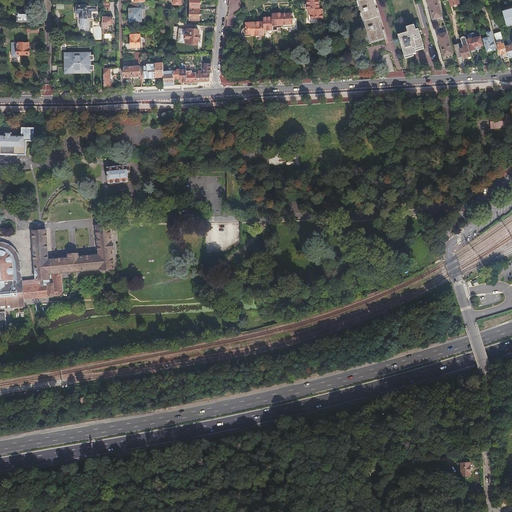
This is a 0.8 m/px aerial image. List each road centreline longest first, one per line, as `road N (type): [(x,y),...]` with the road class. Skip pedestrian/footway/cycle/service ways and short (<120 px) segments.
road 1 (motorway): [(511,327),(300,390),(0,446)]
road 2 (motorway): [(0,463),(246,419),(511,346)]
road 3 (track): [(461,511),(384,469),(103,511)]
road 4 (primary): [(511,73),(214,92)]
road 5 (unclassified): [(470,322),(488,383),(491,511)]
